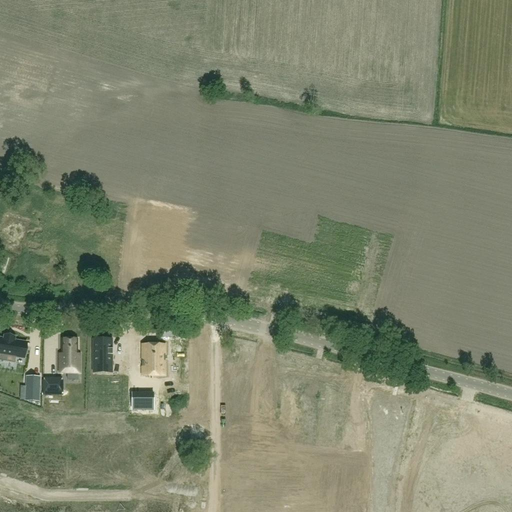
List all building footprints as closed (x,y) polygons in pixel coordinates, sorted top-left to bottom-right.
[(9,212),(11,204),(4,202),(2,210),(9,212)] [(146,251),(139,252),(137,258),(137,260),(134,269),(140,271),(147,271),(157,274),(169,273),(182,230),(182,232),(185,222),(185,217),(163,210),(144,211),(153,214),(151,221),(151,215),(142,244),(146,245),(146,251)] [(276,261),(270,284),(286,288),(288,277),(289,278),(289,277),(288,277),(289,275),(290,269),(298,271),(301,259),(293,257),(291,265),(280,262),(276,261)] [(336,284),(333,297),(339,299),(337,305),(351,309),(354,299),(357,300),(358,296),(359,296),(361,292),(360,291),(361,287),(358,286),(360,276),(353,274),(357,263),(352,262),(352,260),(348,259),(348,261),(343,259),(340,269),(337,268),(333,283),(336,284)] [(312,273),(308,287),(318,289),(322,276),(312,273)] [(0,338),(0,354),(2,355),(1,361),(15,363),(16,357),(24,359),(27,343),(14,341),(14,338),(5,336),(5,339),(0,338)] [(60,354),(59,373),(79,373),(80,354),(78,354),(78,339),(62,339),(62,354),(60,354)] [(94,367),(112,367),(112,355),(112,349),(112,340),(94,340),(94,367)] [(233,395),(253,396),(256,344),(236,343),(233,395)] [(164,361),(165,361),(165,355),(164,355),(164,345),(143,345),(143,361),(142,361),(142,367),(143,367),(143,376),(164,376),(164,361)] [(62,394),(62,381),(44,381),(44,394),(62,394)] [(26,387),(25,401),(39,401),(40,387),(26,387)] [(154,410),(154,394),(132,394),(132,410),(154,410)] [(6,431),(1,445),(11,449),(6,465),(23,470),(32,445),(14,439),(14,440),(11,439),(13,434),(6,431)] [(90,446),(90,456),(98,456),(98,479),(114,479),(114,453),(104,453),(104,446),(90,446)]
